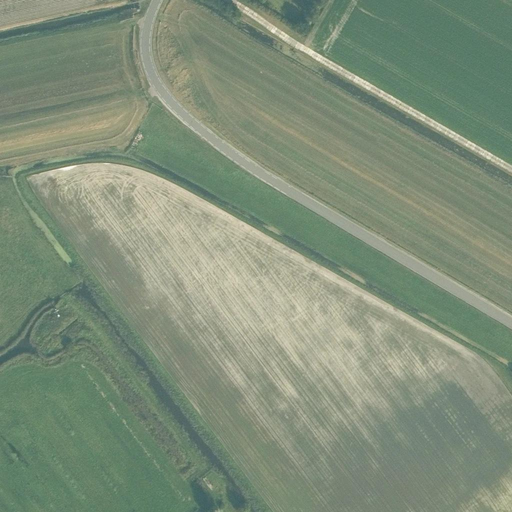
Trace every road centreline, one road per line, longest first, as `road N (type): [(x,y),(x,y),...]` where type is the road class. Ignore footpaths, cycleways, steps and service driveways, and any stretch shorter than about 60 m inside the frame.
road 1 (unclassified): [(511,323),(244,164),(191,122),(161,91),(146,60),(146,26),(157,0)]
road 2 (track): [(228,0),(511,170)]
